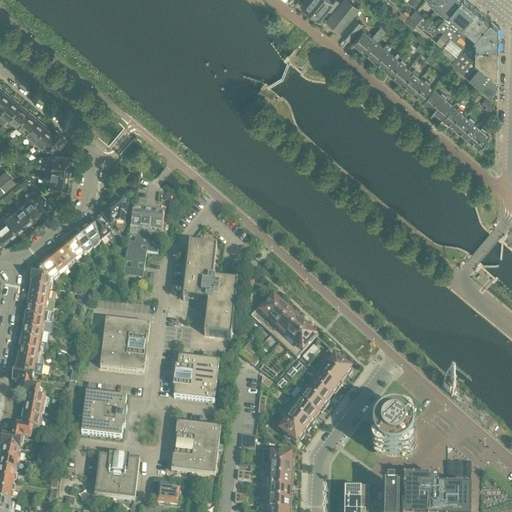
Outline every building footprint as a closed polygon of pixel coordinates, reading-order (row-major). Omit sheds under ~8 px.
[(305,9),(310,13),(320,0),(306,0),(302,5),(306,7),(305,9)] [(329,0),(320,0),(310,13),(315,17),(316,16),(319,19),(328,9),(332,13),(341,3),(337,0),(334,0),(332,2),(329,0)] [(358,8),(348,0),(345,0),(328,22),(338,31),(358,8)] [(450,39),(476,8),(466,0),(460,0),(448,15),(442,21),(437,28),(443,33),(450,39)] [(447,14),(448,15),(460,0),(443,0),(439,6),(448,13),(447,14)] [(388,2),(384,6),(394,14),(398,9),(388,2)] [(459,47),(463,50),(464,51),(466,49),(475,38),(490,20),(476,8),(450,39),(459,47)] [(405,22),(413,29),(416,25),(423,17),(416,10),(405,22)] [(341,33),(349,40),(362,25),(354,18),(341,33)] [(437,28),(442,21),(438,18),(433,24),(437,28)] [(474,49),(478,49),(498,50),(498,27),(490,20),(475,38),(466,49),(474,49)] [(444,47),(438,41),(437,43),(416,25),(413,29),(439,52),(449,62),(451,63),(463,50),(459,47),(450,39),(444,47)] [(363,30),(353,42),(364,52),(375,40),(376,41),(381,35),(377,31),(372,38),(363,30)] [(443,33),(439,38),(445,44),(450,39),(443,33)] [(364,52),(375,61),(385,48),(386,49),(389,45),(387,44),(384,47),(376,41),(375,40),(364,52)] [(415,49),(421,53),(426,48),(420,43),(415,49)] [(375,61),(386,70),(397,58),(400,54),(398,52),(394,56),(386,49),(385,48),(375,61)] [(466,49),(464,51),(473,58),(474,49),(466,49)] [(478,49),(478,62),(497,79),(498,50),(478,49)] [(464,51),(463,50),(451,63),(490,96),(490,95),(490,94),(495,87),(496,88),(497,87),(493,84),(497,79),(478,62),(475,60),(473,59),(473,58),(464,51)] [(426,58),(432,64),(432,63),(436,58),(430,53),(426,58)] [(386,70),(398,81),(409,68),(405,65),(406,63),(402,59),(400,61),(397,58),(386,70)] [(436,58),(432,64),(443,73),(448,67),(437,58),(436,58)] [(398,81),(410,90),(420,78),(417,75),(418,73),(414,69),(412,71),(409,68),(398,81)] [(410,90),(422,101),(433,88),(429,85),(430,83),(426,79),(424,81),(420,78),(410,90)] [(435,113),(441,118),(453,105),(445,98),(447,96),(442,92),(441,94),(433,87),(433,88),(422,101),(421,102),(428,107),(427,108),(434,114),(435,113)] [(449,91),(454,95),(457,91),(452,87),(449,91)] [(0,93),(0,110),(11,98),(7,95),(7,93),(5,91),(3,91),(2,90),(0,93)] [(471,98),(476,102),(481,96),(476,92),(471,98)] [(0,110),(0,121),(3,124),(8,118),(19,105),(19,104),(19,103),(16,100),(14,101),(11,98),(0,110)] [(489,111),(493,106),(485,99),(480,104),(489,111)] [(8,123),(14,128),(28,112),(27,111),(27,110),(25,108),(23,108),(19,105),(8,118),(11,120),(8,123)] [(442,118),(454,128),(465,115),(461,112),(463,110),(458,107),(457,108),(453,105),(441,118),(442,119),(442,118)] [(490,111),(481,122),(486,126),(495,115),(490,111)] [(22,130),(25,132),(36,119),(33,116),(32,114),(30,112),(28,112),(14,128),(20,133),(22,130)] [(454,128),(466,138),(477,125),(473,122),(475,120),(470,117),(469,118),(465,115),(454,128)] [(25,132),(33,139),(44,126),(44,125),(44,124),(41,122),(40,122),(36,119),(25,132)] [(477,125),(466,138),(478,148),(489,135),(485,132),(486,130),(482,127),(481,128),(477,125)] [(33,139),(42,146),(53,133),(50,130),(49,128),(47,126),(45,126),(44,126),(33,139)] [(57,128),(53,133),(42,146),(42,147),(41,148),(44,151),(48,146),(52,149),(57,143),(60,145),(66,138),(63,136),(64,135),(57,128)] [(9,141),(14,145),(17,142),(18,140),(13,136),(10,140),(9,141)] [(45,166),(49,167),(70,170),(72,161),(71,161),(71,157),(62,155),(61,156),(55,155),(55,158),(48,157),(47,162),(46,162),(45,166)] [(50,174),(50,178),(68,181),(68,176),(69,175),(70,172),(69,171),(70,171),(70,170),(49,167),(47,174),(50,174)] [(5,171),(0,174),(0,185),(5,192),(16,183),(5,171)] [(69,181),(68,181),(50,178),(44,176),(43,181),(49,182),(47,191),(65,194),(66,190),(67,191),(69,181)] [(12,189),(16,194),(24,187),(20,183),(20,182),(12,189)] [(30,194),(32,196),(43,210),(46,214),(54,207),(53,206),(55,205),(49,197),(47,199),(42,192),(38,196),(34,191),(30,194)] [(7,194),(4,196),(8,201),(10,203),(13,201),(7,194)] [(176,199),(161,194),(158,201),(174,206),(176,199)] [(32,196),(23,203),(34,217),(35,217),(37,217),(40,215),(40,213),(43,210),(32,196)] [(98,221),(97,222),(106,232),(114,225),(116,225),(116,227),(116,228),(116,229),(117,230),(118,231),(119,232),(120,232),(121,232),(122,232),(123,231),(124,231),(124,230),(125,229),(125,228),(126,227),(126,225),(125,225),(125,218),(127,218),(128,208),(127,208),(128,204),(127,204),(124,202),(120,203),(119,203),(119,204),(106,214),(103,217),(98,221)] [(23,203),(15,210),(26,224),(30,221),(31,221),(33,220),(34,218),(34,217),(23,203)] [(15,210),(6,217),(17,231),(18,230),(20,230),(22,229),(23,227),(26,224),(15,210)] [(138,284),(143,280),(147,254),(149,236),(152,213),(146,212),(145,213),(133,211),(130,238),(136,239),(135,244),(129,243),(123,282),(138,284)] [(152,213),(149,236),(147,254),(157,255),(158,255),(160,234),(162,234),(164,216),(152,214),(152,213)] [(0,222),(0,232),(4,241),(5,241),(12,235),(14,235),(17,233),(17,232),(17,231),(6,217),(0,222)] [(88,227),(89,228),(101,243),(106,238),(109,236),(106,232),(97,222),(95,223),(94,222),(88,227)] [(84,230),(79,235),(91,250),(101,243),(89,228),(86,231),(84,230)] [(75,240),(71,243),(83,258),(91,250),(79,235),(74,239),(75,240)] [(109,236),(106,238),(112,245),(112,246),(114,240),(110,235),(109,236)] [(67,244),(62,248),(74,264),(75,264),(75,263),(77,263),(79,261),(80,259),(81,259),(83,258),(71,243),(68,245),(67,244)] [(213,281),(214,273),(217,249),(216,248),(216,249),(191,246),(190,245),(183,301),(184,301),(185,301),(208,304),(204,336),(206,337),(206,336),(230,339),(230,340),(231,340),(238,284),(237,284),(224,283),(224,282),(223,281),(222,281),(221,281),(221,282),(220,282),(213,281)] [(59,253),(55,256),(66,270),(66,271),(70,275),(78,269),(75,264),(74,264),(62,248),(58,252),(59,253)] [(51,260),(47,263),(58,277),(62,274),(63,274),(66,271),(66,270),(55,256),(54,255),(50,258),(51,260)] [(43,266),(39,269),(50,282),(51,283),(53,281),(54,280),(56,283),(60,279),(58,277),(47,263),(46,262),(42,265),(43,266)] [(49,292),(51,283),(50,282),(39,269),(37,270),(36,271),(36,273),(33,272),(30,289),(49,292)] [(141,301),(151,302),(154,274),(144,273),(141,301)] [(246,282),(244,305),(251,306),(254,283),(246,282)] [(31,294),(30,299),(47,303),(47,302),(48,297),(49,297),(49,293),(49,292),(30,289),(29,294),(31,294)] [(29,305),(28,310),(45,313),(46,308),(47,307),(47,303),(30,299),(30,300),(28,299),(27,305),(29,305)] [(274,300),(269,305),(266,302),(261,307),(251,318),(263,329),(284,306),(279,301),(277,303),(274,300)] [(263,329),(271,336),(291,315),(288,312),(289,311),(284,306),(263,329)] [(78,318),(77,319),(84,321),(86,309),(83,309),(84,308),(83,308),(80,307),(78,318)] [(26,320),(44,324),(51,325),(52,320),(53,320),(54,316),(53,315),(45,313),(28,310),(26,310),(25,315),(27,315),(26,320)] [(271,336),(280,344),(301,321),(296,317),(294,318),(291,315),(271,336)] [(84,321),(77,319),(76,329),(83,330),(84,321)] [(25,326),(24,331),(42,334),(51,336),(52,325),(51,325),(44,324),(26,320),(26,321),(25,320),(24,326),(25,326)] [(280,344),(288,352),(308,331),(304,328),(306,326),(301,321),(280,344)] [(100,369),(144,375),(146,359),(144,359),(145,355),(144,355),(144,353),(145,353),(146,352),(146,351),(147,351),(147,350),(146,349),(145,348),(145,346),(146,346),(146,342),(148,342),(150,327),(106,322),(100,369)] [(23,336),(22,341),(39,345),(40,344),(40,339),(41,338),(42,335),(42,334),(24,331),(23,331),(22,336),(23,336)] [(308,331),(288,352),(297,360),(318,337),(312,332),(311,334),(308,331)] [(81,340),(74,339),(72,348),(80,349),(82,340),(81,340)] [(21,347),(20,351),(45,356),(48,354),(46,351),(47,345),(40,344),(39,345),(22,341),(21,341),(20,346),(21,347)] [(313,347),(308,353),(313,357),(318,351),(313,347)] [(19,357),(18,361),(36,364),(43,366),(45,356),(20,351),(20,352),(19,352),(18,357),(19,357)] [(242,358),(248,363),(252,358),(245,353),(242,358)] [(313,357),(308,353),(302,359),(307,363),(313,357)] [(328,354),(321,363),(344,381),(347,377),(349,378),(353,372),(346,367),(348,365),(341,361),(340,363),(328,354)] [(252,358),(248,363),(255,368),(259,363),(252,358)] [(174,383),(173,389),(175,389),(174,399),(214,404),(219,363),(179,359),(177,369),(176,369),(175,374),(176,374),(175,377),(174,377),(173,378),(173,379),(173,380),(174,380),(174,381),(175,381),(175,383),(174,383)] [(15,373),(34,376),(34,375),(41,377),(42,377),(44,366),(43,366),(36,364),(18,361),(18,362),(17,362),(16,367),(17,367),(16,372),(15,371),(15,373)] [(324,366),(317,375),(339,391),(343,385),(342,384),(344,381),(321,363),(321,364),(324,366)] [(298,364),(293,370),(297,374),(303,368),(298,364)] [(260,372),(267,377),(270,372),(264,367),(260,372)] [(297,374),(293,370),(287,376),(292,380),(297,374)] [(73,372),(71,383),(77,384),(79,373),(73,372)] [(270,372),(267,377),(273,381),(277,377),(270,372)] [(13,382),(21,384),(41,387),(41,386),(32,385),(33,384),(33,380),(33,379),(34,376),(15,373),(13,382)] [(317,375),(311,384),(331,399),(333,395),(335,397),(339,391),(317,375)] [(262,385),(268,390),(272,385),(266,380),(262,385)] [(277,386),(282,391),(287,385),(283,380),(277,386)] [(450,383),(444,389),(450,395),(456,389),(450,383)] [(27,396),(45,399),(45,398),(39,397),(40,396),(41,393),(40,391),(41,387),(21,384),(20,391),(22,395),(27,396)] [(302,391),(326,409),(330,404),(328,402),(331,399),(311,384),(304,393),(302,391)] [(294,399),(294,400),(317,417),(320,414),(321,415),(326,409),(302,391),(295,400),(294,399)] [(81,435),(88,436),(122,440),(122,439),(123,429),(125,430),(125,425),(127,415),(127,410),(125,409),(127,399),(86,394),(81,435)] [(26,405),(25,407),(43,410),(45,409),(48,409),(49,400),(48,399),(45,399),(27,396),(27,400),(25,400),(24,404),(26,405)] [(294,400),(287,409),(312,427),(316,422),(314,421),(317,417),(294,400)] [(25,407),(23,417),(41,420),(42,415),(42,414),(43,411),(43,410),(25,407)] [(287,409),(281,418),(304,435),(306,432),(308,433),(312,427),(287,409)] [(373,434),(373,436),(373,438),(374,440),(374,442),(375,443),(375,445),(376,447),(377,448),(378,449),(379,451),(381,452),(382,453),(384,454),(385,455),(387,456),(389,456),(390,457),(392,457),(394,457),(396,457),(398,456),(399,456),(401,456),(403,455),(404,454),(406,453),(407,452),(409,451),(410,449),(411,448),(412,447),(413,445),(413,443),(414,442),(414,440),(414,438),(415,436),(414,434),(414,433),(414,431),(413,429),(413,428),(412,426),(411,424),(410,423),(408,422),(407,420),(406,419),(404,418),(403,418),(401,417),(399,416),(397,416),(396,416),(394,416),(392,416),(390,416),(389,416),(387,417),(385,418),(384,418),(382,419),(381,421),(379,422),(378,423),(377,424),(376,426),(375,428),(375,429),(374,431),(374,433),(373,434)] [(22,423),(22,427),(33,429),(39,430),(40,425),(41,424),(41,421),(41,420),(23,417),(23,418),(22,418),(21,422),(22,423)] [(281,418),(273,428),(286,437),(284,439),(289,443),(291,441),(296,445),(299,441),(301,442),(305,436),(304,435),(281,418)] [(58,434),(60,434),(66,435),(67,425),(60,424),(58,434)] [(171,472),(200,475),(215,477),(221,430),(177,425),(175,440),(177,440),(176,444),(177,444),(177,446),(176,446),(176,447),(175,447),(175,448),(174,449),(175,449),(175,450),(176,450),(176,451),(176,453),(175,453),(175,457),(173,457),(171,472)] [(13,428),(11,438),(22,440),(22,438),(31,440),(32,435),(32,434),(33,430),(33,429),(22,427),(17,426),(13,428)] [(1,447),(2,448),(20,451),(21,446),(22,445),(23,442),(22,440),(11,438),(3,436),(1,447)] [(0,454),(1,456),(0,460),(18,463),(19,461),(19,460),(20,457),(20,455),(20,451),(2,448),(2,452),(0,452),(0,453),(0,454)] [(266,468),(291,469),(293,469),(294,462),(291,462),(292,457),(284,457),(285,452),(278,452),(263,451),(262,468),(266,468)] [(129,460),(130,459),(125,458),(124,459),(122,458),(121,457),(121,456),(120,456),(119,456),(118,456),(118,457),(118,458),(115,458),(115,457),(110,456),(110,458),(99,457),(95,497),(135,502),(140,462),(129,460)] [(0,470),(16,473),(17,471),(17,470),(18,467),(18,466),(18,463),(0,460),(0,470)] [(262,478),(262,479),(293,480),(293,473),(291,473),(291,469),(266,468),(266,479),(262,478)] [(0,481),(14,484),(15,482),(16,481),(16,477),(16,476),(16,473),(0,470),(0,481)] [(262,479),(261,490),(290,491),(290,487),(292,487),(293,480),(262,479)] [(386,486),(386,501),(385,511),(471,511),(471,490),(471,489),(470,489),(463,489),(462,489),(455,489),(454,489),(447,489),(446,489),(438,489),(438,482),(438,481),(404,480),(404,481),(404,499),(399,499),(399,486),(386,486)] [(0,491),(13,494),(13,493),(13,492),(14,488),(14,487),(14,484),(0,481),(0,491)] [(161,484),(160,489),(158,504),(177,507),(178,505),(180,505),(181,499),(179,499),(180,492),(169,490),(169,485),(161,484)] [(263,491),(262,501),(292,503),(292,496),(290,496),(290,491),(261,490),(261,491),(263,491)] [(0,501),(11,503),(11,499),(12,498),(13,495),(13,494),(0,491),(0,501)] [(345,491),(345,503),(369,504),(369,491),(345,491)] [(385,511),(386,501),(383,501),(383,492),(369,491),(369,504),(368,511),(385,511)] [(48,500),(56,501),(57,493),(49,492),(48,500)] [(0,511),(10,511),(11,511),(12,511),(14,504),(11,503),(0,501),(0,511)] [(264,502),(263,511),(289,511),(289,510),(291,510),(292,503),(262,501),(262,502),(264,502)] [(368,511),(369,504),(345,503),(344,511),(368,511)]
